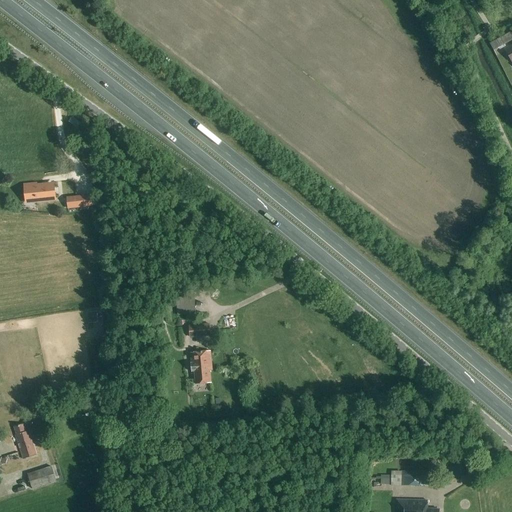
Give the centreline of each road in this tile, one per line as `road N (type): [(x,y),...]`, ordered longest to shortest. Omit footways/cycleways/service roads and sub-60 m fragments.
road 1 (trunk): [(0,0),(511,418)]
road 2 (unclassified): [(511,443),(283,246),(0,45)]
road 3 (trunk): [(511,391),(33,0)]
